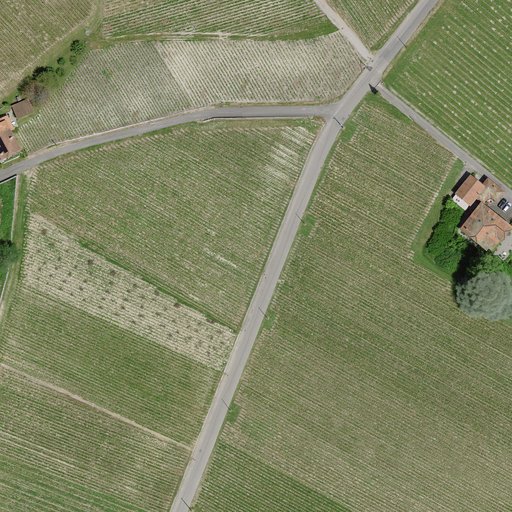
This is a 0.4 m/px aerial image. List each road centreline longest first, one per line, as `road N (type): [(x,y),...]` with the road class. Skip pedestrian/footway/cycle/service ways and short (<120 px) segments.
road 1 (tertiary): [(345,109),(310,178),(181,511)]
road 2 (unclassified): [(0,177),(53,153),(206,114),(345,109)]
road 3 (track): [(86,31),(93,40),(273,37),(338,23)]
road 4 (unclassified): [(511,195),(369,76)]
road 5 (track): [(0,103),(95,23),(99,0)]
